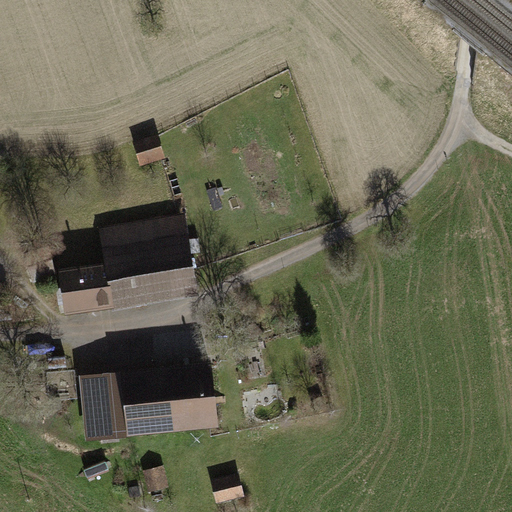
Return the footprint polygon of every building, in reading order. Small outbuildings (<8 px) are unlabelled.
[(159,138),(136,145),(144,169),(167,162),(159,138)] [(186,209),(96,224),(102,258),(56,266),(64,311),(110,303),(111,308),(200,293),(186,209)] [(51,258),(28,266),(33,282),(57,274),(51,258)] [(210,359),(78,373),(85,437),(217,422),(210,359)] [(163,465),(143,470),(148,490),(168,485),(163,465)] [(239,472),(211,479),(217,501),(244,494),(239,472)]
